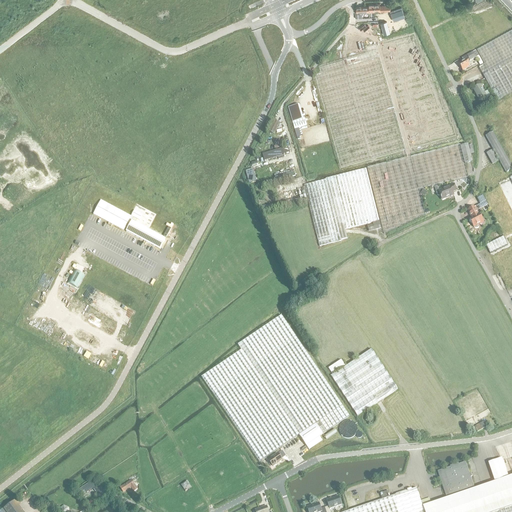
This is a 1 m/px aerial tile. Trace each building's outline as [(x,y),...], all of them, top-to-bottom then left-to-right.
[(369,11),(374,11),(374,4),(368,4),(369,9),(366,9),(366,8),(356,8),(356,13),(367,13),(369,13),(369,11)] [(381,12),(386,12),(386,10),(390,10),(390,5),(380,6),(380,4),(374,4),(374,11),(381,11),(381,12)] [(402,9),(391,14),(394,21),(405,17),(402,9)] [(387,22),(381,23),(384,35),(390,33),(387,22)] [(479,67),(485,78),(497,101),(511,92),(511,31),(477,51),(485,64),(479,67)] [(476,51),(467,56),(470,61),(477,57),(479,56),(476,51)] [(467,64),(469,63),(467,59),(459,64),(462,71),(467,68),(469,67),(467,64)] [(479,100),(482,98),(484,101),(491,98),(487,91),(484,93),(480,85),(473,89),(479,100)] [(303,119),(299,105),(288,108),(292,123),(303,119)] [(280,123),(274,120),(268,132),(274,134),(280,123)] [(305,121),(293,125),(294,130),(307,126),(305,121)] [(486,136),(486,137),(506,173),(511,169),(511,166),(493,132),(486,136)] [(282,149),(263,155),(264,161),(283,155),(282,149)] [(492,165),(498,161),(492,150),(486,154),(492,165)] [(326,180),(304,185),(319,246),(341,241),(341,240),(347,238),(345,229),(372,223),(373,225),(367,226),(369,231),(381,228),(366,169),(326,179),(326,180)] [(442,201),(454,196),(453,193),(457,191),(454,183),(449,185),(450,187),(438,191),(442,201)] [(101,201),(93,214),(124,231),(126,225),(128,223),(131,217),(101,201)] [(479,225),(478,224),(483,222),(479,214),(478,215),(474,207),(468,210),(472,218),(469,219),(470,220),(470,221),(471,222),(471,223),(473,227),(474,226),(474,227),(475,228),(476,229),(478,229),(479,228),(479,226),(479,225)] [(129,227),(126,232),(160,250),(165,240),(132,222),(130,224),(129,227)] [(503,237),(486,246),(490,254),(507,246),(503,237)] [(299,436),(306,446),(309,450),(323,441),(320,437),(323,435),(349,416),(296,337),(281,316),(238,345),(241,350),(202,377),(240,434),(259,462),(281,448),(299,436)] [(357,417),(377,404),(398,390),(371,349),(331,376),(357,417)] [(341,360),(329,368),(333,374),(345,366),(341,360)] [(375,418),(375,417),(375,416),(374,415),(373,414),(372,413),(371,412),(370,412),(369,412),(368,412),(366,412),(365,412),(364,413),(364,414),(363,415),(362,416),(362,418),(362,420),(363,421),(364,422),(364,423),(366,424),(368,424),(369,424),(371,424),(373,423),(373,422),(374,421),(375,419),(375,418)] [(359,428),(358,428),(358,427),(358,425),(357,424),(356,422),(354,421),(353,420),(351,420),(350,419),(349,420),(347,420),(345,421),(344,422),(342,423),(342,425),(341,426),(341,428),(341,430),(342,431),(342,433),(343,434),(344,435),(346,436),(347,437),(349,437),(351,437),(352,437),(354,436),(355,435),(357,434),(358,432),(358,430),(359,428)] [(477,432),(483,429),(486,427),(483,422),(474,427),(477,432)] [(277,464),(282,460),(278,454),(272,458),(269,461),(270,463),(269,464),(269,465),(271,467),(272,467),(273,466),(273,467),(277,464)] [(133,482),(138,479),(136,474),(129,479),(130,481),(129,482),(120,488),(123,492),(131,487),(134,492),(137,489),(133,482)] [(98,495),(101,493),(97,486),(96,486),(92,481),(82,488),(77,491),(80,494),(84,491),(86,493),(92,489),(93,490),(94,489),(98,495)] [(321,511),(331,511),(330,509),(342,505),(339,497),(331,499),(327,500),(329,506),(321,509),(319,503),(315,504),(315,505),(307,508),(308,511),(320,511),(322,511),(321,511)] [(23,511),(15,501),(4,509),(6,511),(23,511)]
